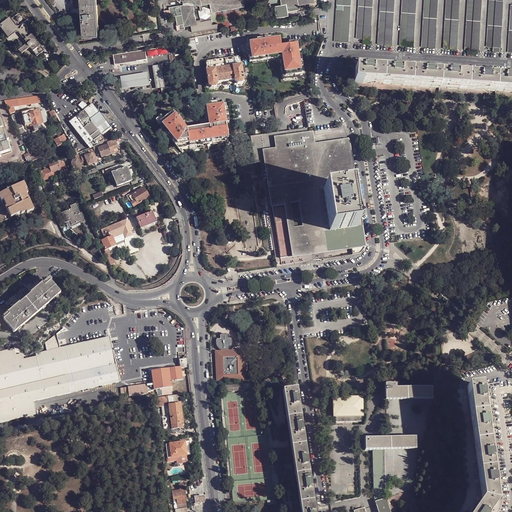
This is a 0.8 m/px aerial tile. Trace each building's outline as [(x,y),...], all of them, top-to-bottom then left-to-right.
[(79,0),(82,34),(98,33),(95,0),(79,0)] [(212,12),(245,7),(245,5),(244,0),(181,0),(181,1),(183,1),(184,5),(170,7),(171,17),(176,16),(182,15),(184,24),(179,25),(180,30),(185,29),(185,26),(197,24),(194,7),(211,4),(212,12)] [(316,3),(315,0),(280,0),(281,5),(287,4),(287,9),(288,8),(288,10),(299,8),(299,7),(300,6),(316,3)] [(337,0),(335,41),(342,41),(344,0),(337,0)] [(358,0),(356,38),(364,38),(365,0),(358,0)] [(370,39),(372,0),(365,0),(364,38),(370,39)] [(380,0),(379,44),(386,44),(388,0),(380,0)] [(394,0),(388,0),(386,44),(393,45),(394,0)] [(402,0),(400,45),(407,46),(409,0),(402,0)] [(416,0),(409,0),(407,46),(414,46),(416,0)] [(424,0),(422,47),(429,47),(431,0),(424,0)] [(435,47),(437,0),(431,0),(429,47),(435,47)] [(446,0),(444,48),(450,49),(452,0),(446,0)] [(459,0),(452,0),(450,49),(456,49),(459,0)] [(467,0),(465,50),(472,50),(474,0),(467,0)] [(480,0),(474,0),(472,50),(478,51),(480,0)] [(489,0),(487,47),(494,48),(496,0),(493,0),(489,0)] [(503,1),(496,0),(494,48),(500,48),(503,1)] [(1,29),(8,39),(6,40),(10,44),(14,41),(14,40),(15,40),(16,40),(17,40),(18,41),(23,48),(18,52),(22,54),(23,53),(26,57),(27,58),(28,58),(29,58),(30,58),(31,58),(33,60),(44,51),(36,41),(38,39),(39,38),(39,37),(39,36),(39,35),(24,15),(22,16),(21,15),(20,14),(19,14),(18,14),(17,15),(11,20),(10,18),(1,25),(0,26),(0,27),(0,28),(1,29)] [(196,37),(188,39),(190,50),(198,49),(197,45),(196,37)] [(281,38),(251,43),(254,59),(284,55),(287,77),(303,74),(298,44),(283,46),(281,38)] [(145,50),(113,55),(114,65),(147,60),(145,50)] [(209,61),(207,63),(208,70),(207,70),(209,82),(209,84),(209,85),(212,88),(217,87),(219,84),(219,82),(235,80),(235,81),(238,84),(242,83),(245,80),(244,79),(244,76),(242,65),(241,65),(241,59),(239,57),(227,59),(226,59),(222,59),(221,59),(209,61)] [(156,89),(165,87),(160,65),(152,66),(156,89)] [(355,68),(354,82),(438,88),(439,74),(432,74),(428,73),(423,73),(418,73),(402,72),(398,71),(394,71),(389,71),(375,70),(370,69),(366,69),(361,69),(355,68)] [(149,85),(147,73),(128,75),(120,77),(122,89),(131,88),(149,85)] [(439,74),(438,88),(495,92),(496,78),(489,77),(484,77),(479,77),(475,76),(459,75),(455,75),(450,75),(445,74),(439,74)] [(495,92),(511,93),(511,78),(511,79),(507,79),(502,78),(496,78),(495,92)] [(41,95),(29,97),(30,104),(30,106),(38,104),(39,105),(43,104),(41,95)] [(29,97),(17,98),(18,103),(18,106),(30,104),(29,97)] [(14,109),(12,104),(18,103),(17,98),(5,100),(11,114),(16,111),(14,109)] [(174,112),(162,122),(180,145),(213,140),(213,137),(230,135),(229,127),(228,128),(227,124),(228,124),(226,108),(225,108),(224,101),(207,103),(211,126),(189,129),(174,112)] [(0,112),(0,155),(12,152),(8,141),(10,140),(2,112),(0,112)] [(42,123),(39,112),(35,113),(29,114),(28,115),(30,124),(31,126),(32,126),(42,123)] [(92,122),(98,130),(99,129),(98,128),(110,120),(104,112),(92,120),(93,121),(92,122)] [(12,117),(21,136),(27,134),(20,122),(19,115),(12,117)] [(22,116),(23,118),(22,119),(21,120),(22,124),(23,124),(24,124),(25,126),(30,124),(28,115),(22,116)] [(99,129),(98,130),(92,122),(93,121),(92,120),(88,116),(85,118),(85,119),(80,123),(94,142),(103,136),(99,129)] [(282,258),(292,257),(318,253),(366,246),(366,243),(362,219),(350,137),(315,142),(312,129),(312,128),(299,130),(279,133),(279,130),(250,135),(252,147),(254,160),(260,159),(265,190),(268,209),(264,209),(267,226),(270,226),(276,259),(282,258)] [(54,140),(57,147),(65,143),(62,137),(54,140)] [(118,147),(119,146),(114,139),(107,143),(102,144),(102,146),(108,144),(112,154),(120,151),(118,147)] [(35,140),(32,142),(31,141),(24,144),(28,152),(28,154),(30,157),(40,152),(40,151),(37,145),(35,140)] [(112,154),(108,144),(102,146),(102,144),(94,147),(93,148),(94,151),(96,158),(97,160),(102,159),(102,157),(112,154)] [(96,158),(94,151),(82,156),(84,160),(85,160),(87,164),(94,162),(93,159),(96,158)] [(30,158),(32,162),(42,159),(40,154),(30,158)] [(82,161),(81,157),(72,159),(71,162),(74,170),(81,168),(80,166),(84,165),(82,161)] [(56,164),(59,163),(59,162),(44,167),(45,170),(41,172),(44,180),(53,177),(52,173),(50,167),(56,164)] [(60,164),(62,169),(63,169),(64,172),(68,171),(65,162),(60,164)] [(60,164),(59,163),(56,164),(50,167),(52,173),(53,177),(64,172),(63,169),(62,169),(60,164)] [(117,186),(132,181),(128,172),(130,171),(128,166),(112,173),(117,186)] [(26,210),(33,207),(27,194),(26,194),(24,191),(25,191),(22,183),(11,188),(12,189),(9,191),(8,190),(1,193),(7,206),(8,206),(10,209),(8,210),(12,217),(22,212),(22,211),(26,209),(26,210)] [(150,196),(144,186),(136,192),(132,194),(136,199),(139,204),(150,196)] [(136,199),(132,194),(128,197),(131,202),(136,199)] [(85,222),(81,213),(79,214),(77,215),(77,213),(78,212),(75,204),(69,207),(70,209),(60,214),(64,224),(67,223),(69,222),(71,226),(80,222),(81,224),(85,222)] [(141,228),(155,222),(153,215),(151,211),(137,217),(141,228)] [(105,235),(106,238),(112,235),(113,236),(119,234),(125,232),(127,236),(133,234),(127,219),(102,230),(105,235)] [(133,234),(127,236),(125,237),(128,244),(135,241),(133,234)] [(113,236),(112,235),(106,238),(102,240),(105,249),(106,250),(110,248),(115,246),(117,245),(117,244),(113,236)] [(118,253),(115,246),(110,248),(111,250),(110,251),(112,256),(118,253)] [(110,251),(106,252),(109,261),(111,265),(115,263),(112,256),(110,251)] [(25,298),(37,313),(48,304),(61,293),(51,281),(45,286),(42,283),(31,292),(31,293),(25,298)] [(37,313),(25,298),(20,303),(19,302),(8,312),(10,314),(4,319),(14,332),(24,324),(37,313)] [(146,327),(147,339),(160,338),(159,326),(146,327)] [(47,352),(62,349),(59,334),(45,343),(47,352)] [(231,347),(233,345),(233,342),(233,340),(231,337),(229,335),(227,334),(224,334),(221,335),(218,336),(217,339),(216,342),(217,344),(218,347),(219,349),(222,350),(229,350),(231,347)] [(0,409),(34,401),(71,393),(67,376),(116,365),(110,338),(62,349),(47,352),(24,358),(22,351),(17,352),(15,349),(0,352),(0,409)] [(222,350),(215,350),(217,382),(249,381),(248,349),(229,350),(222,350)] [(179,360),(180,367),(183,366),(183,368),(187,367),(187,365),(186,358),(184,359),(181,359),(179,360)] [(120,381),(116,365),(67,376),(71,393),(120,381)] [(173,394),(172,380),(185,379),(183,368),(183,366),(180,367),(173,368),(166,369),(153,370),(155,381),(156,389),(158,389),(159,395),(173,394)] [(156,389),(155,381),(147,382),(148,384),(149,390),(156,389)] [(148,384),(129,387),(130,392),(130,396),(149,393),(149,390),(148,384)] [(241,384),(224,385),(225,393),(242,391),(241,384)] [(432,399),(432,387),(425,387),(425,386),(399,386),(397,387),(397,384),(384,385),(384,400),(432,399)] [(472,511),(489,511),(496,504),(493,481),(490,459),(485,424),(481,396),(480,386),(467,387),(467,389),(482,499),(472,511)] [(299,511),(314,511),(310,486),(307,462),(302,428),(297,401),(296,390),(282,391),(299,511)] [(156,398),(157,406),(169,405),(169,404),(171,404),(171,403),(170,403),(168,396),(156,398)] [(334,423),(360,422),(360,418),(359,399),(333,400),(334,419),(334,423)] [(36,411),(34,401),(0,409),(0,422),(0,423),(37,415),(36,411)] [(173,404),(171,404),(174,423),(172,423),(173,429),(183,427),(182,422),(184,422),(182,403),(177,403),(173,404)] [(364,438),(364,450),(371,450),(383,450),(415,449),(414,436),(407,436),(378,437),(364,438)] [(169,457),(191,454),(190,449),(189,441),(167,444),(169,457)] [(376,511),(389,511),(385,498),(383,450),(371,450),(372,498),(374,503),(375,505),(376,511)] [(187,503),(185,483),(180,484),(181,490),(173,492),(174,499),(178,498),(178,504),(187,503)] [(200,497),(194,498),(195,506),(201,505),(205,504),(204,496),(200,497)]
